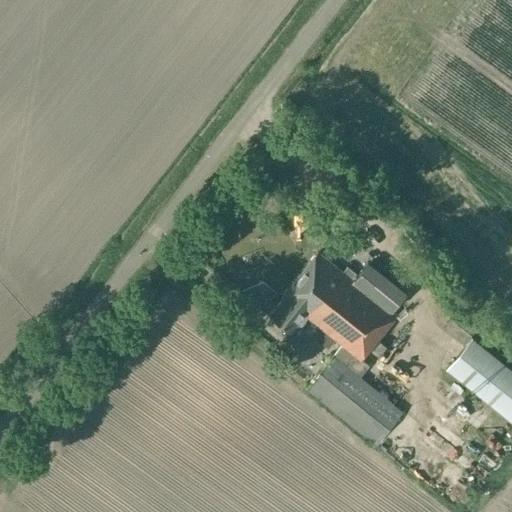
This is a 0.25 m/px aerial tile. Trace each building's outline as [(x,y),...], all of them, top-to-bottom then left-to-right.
[(305,386),(375,443),(401,410),(358,376),(368,364),(360,358),(395,314),(391,310),(353,280),(351,278),(355,272),(346,265),(341,270),(316,250),(280,294),(282,296),(268,314),(289,331),(295,323),(299,326),(304,320),(300,317),(303,313),(340,343),(332,354),(331,353),(305,386)] [(367,263),(353,280),(391,310),(405,293),(367,263)] [(444,366),(511,422),(511,370),(469,335),(444,366)] [(418,420),(425,425),(431,418),(423,412),(418,420)] [(383,471),(415,430),(398,416),(365,457),(383,471)] [(436,450),(445,441),(431,427),(422,435),(436,450)] [(483,492),(462,510),(463,511),(481,511),(493,502),(483,492)]
